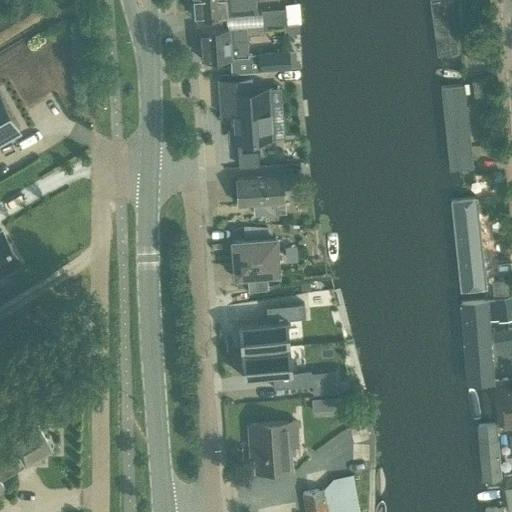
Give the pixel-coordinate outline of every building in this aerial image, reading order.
[(257,13),(256,0),(193,0),(195,18),(227,15),(227,12),(236,11),(236,15),(257,13)] [(428,0),(436,56),(457,54),(449,0),(428,0)] [(262,26),(287,25),(286,8),(261,10),(262,26)] [(299,26),(287,26),(284,26),(285,35),(294,34),(299,34),(299,26)] [(228,28),(201,30),(203,60),(248,57),(247,34),(246,27),(228,28)] [(469,60),(485,58),(483,42),(467,44),(469,60)] [(261,66),(288,64),(287,50),(259,52),(261,66)] [(249,76),(220,78),(222,114),(229,114),(236,114),(237,128),(233,128),(230,128),(231,140),(233,140),(272,138),(269,87),(250,88),(249,76)] [(474,97),(490,95),(488,79),(472,80),(474,97)] [(451,143),(464,142),(458,87),(446,88),(451,143)] [(0,137),(19,126),(0,92),(0,137)] [(257,152),(239,153),(240,166),(258,165),(257,152)] [(283,175),(236,178),(238,204),(251,203),(252,215),(285,213),(285,201),(283,175)] [(458,292),(483,289),(474,198),(449,200),(458,292)] [(0,275),(21,263),(1,230),(0,230),(0,275)] [(275,237),(232,240),(234,276),(278,273),(275,237)] [(267,288),(267,287),(266,278),(247,280),(248,290),(248,292),(267,288)] [(495,296),(511,294),(509,278),(493,280),(495,296)] [(498,313),(511,311),(511,297),(511,295),(496,297),(496,298),(486,300),(486,304),(488,321),(499,319),(498,313)] [(466,384),(492,382),(484,298),(459,300),(466,384)] [(267,319),(238,322),(238,324),(239,324),(240,331),(240,336),(241,347),(240,347),(240,349),(290,345),(289,343),(288,343),(287,331),(287,327),(286,327),(286,319),(287,319),(305,317),(304,302),(266,306),(267,319)] [(290,345),(240,349),(240,351),(242,351),(243,363),(242,363),(243,367),(244,375),(243,375),(243,377),(272,374),(274,388),(311,384),(310,369),(291,371),(290,363),(290,359),(288,347),(290,347),(290,345)] [(511,377),(493,380),(497,425),(503,425),(503,428),(511,426),(511,377)] [(11,452),(20,467),(54,446),(53,444),(54,440),(50,433),(46,433),(36,416),(0,437),(0,443),(7,455),(11,452)] [(298,444),(296,420),(248,423),(249,443),(253,443),(255,471),(291,468),(290,444),(298,444)] [(481,481),(500,479),(495,422),(477,424),(481,481)] [(7,455),(0,443),(0,492),(7,488),(0,479),(20,467),(11,452),(7,455)] [(511,472),(502,474),(504,487),(511,485),(511,472)] [(359,511),(352,475),(332,479),(322,488),(303,492),(306,511),(359,511)]
